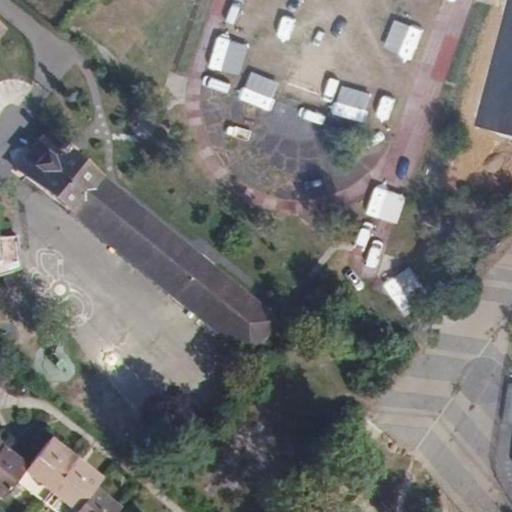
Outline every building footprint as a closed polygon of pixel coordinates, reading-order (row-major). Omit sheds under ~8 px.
[(253,348),(275,321),(46,134),(33,150),(40,156),(24,176),(233,345),(240,338),(253,348)] [(40,156),(33,150),(17,170),(24,176),(40,156)] [(0,274),(20,268),(16,233),(0,234),(0,274)] [(240,338),(233,345),(246,356),(253,348),(240,338)] [(116,511),(119,509),(93,489),(101,479),(49,439),(27,467),(14,481),(52,511),(116,511)] [(2,447),(0,449),(0,498),(14,481),(27,467),(2,447)] [(299,470),(294,466),(279,485),(283,489),(299,470)]
